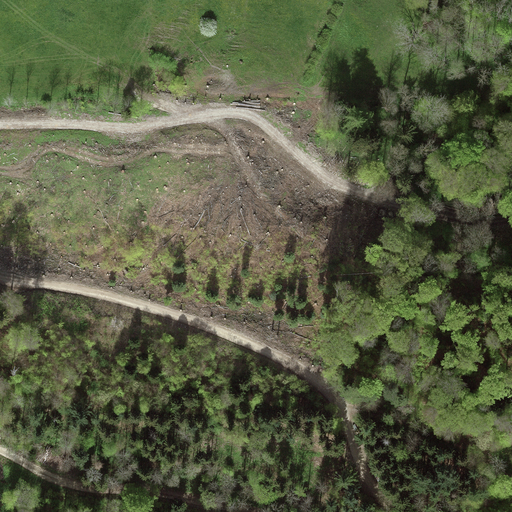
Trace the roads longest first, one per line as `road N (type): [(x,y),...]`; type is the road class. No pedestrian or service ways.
road 1 (track): [(0,122),(124,128),(235,108),(344,189),(464,218),(511,219)]
road 2 (track): [(0,277),(198,323),(298,369),(340,407),(372,490),(391,511)]
road 3 (track): [(0,452),(89,487),(250,511)]
road 4 (track): [(340,407),(366,408),(468,446),(511,475)]
